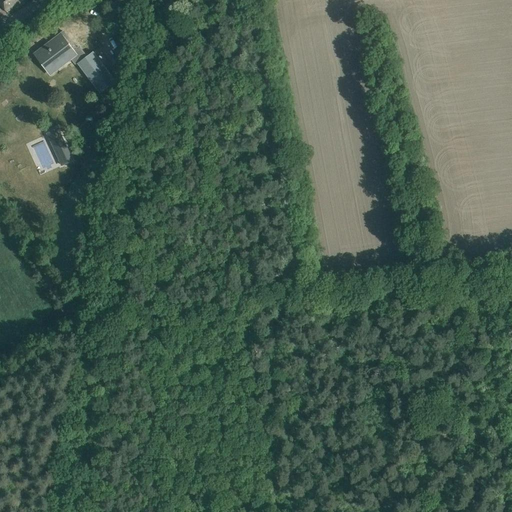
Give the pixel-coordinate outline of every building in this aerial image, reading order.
[(0,0),(0,3),(7,13),(21,3),(19,0),(0,0)] [(127,3),(120,7),(127,17),(133,12),(127,3)] [(93,53),(82,62),(70,47),(73,44),(63,32),(34,54),(48,71),(69,55),(75,64),(77,62),(100,93),(115,81),(93,53)] [(58,128),(46,134),(61,166),(74,161),(58,128)] [(44,141),(34,146),(41,163),(52,158),(44,141)]
